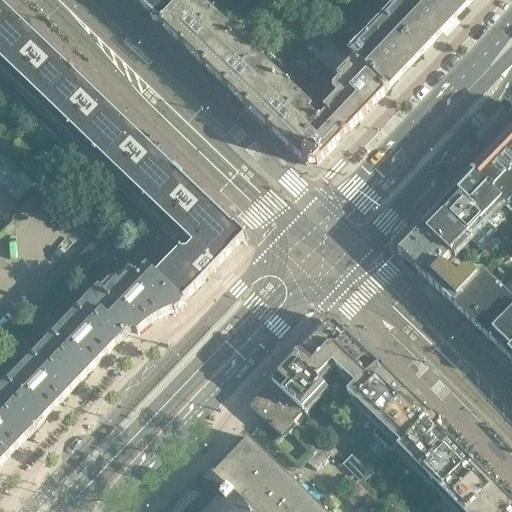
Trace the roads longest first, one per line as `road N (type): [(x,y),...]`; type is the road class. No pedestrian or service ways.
road 1 (secondary): [(289,244),(27,511)]
road 2 (tertiary): [(57,0),(234,176),(289,244)]
road 3 (secondary): [(100,511),(321,278)]
road 4 (tertiary): [(325,216),(96,0)]
road 5 (secondary): [(511,20),(325,216)]
road 6 (tertiary): [(321,278),(511,462)]
road 7 (secondary): [(354,243),(415,188),(511,75)]
road 8 (tertiary): [(511,409),(354,243)]
